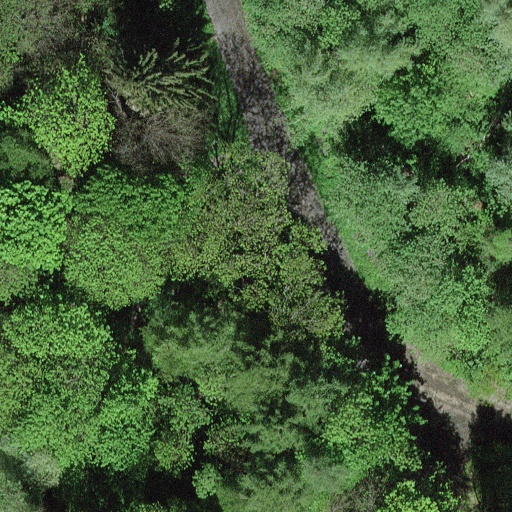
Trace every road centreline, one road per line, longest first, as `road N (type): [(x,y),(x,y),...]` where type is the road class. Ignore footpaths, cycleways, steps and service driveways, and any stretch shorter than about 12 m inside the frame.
road 1 (track): [(214,0),(308,232),(448,511)]
road 2 (track): [(377,368),(511,434)]
